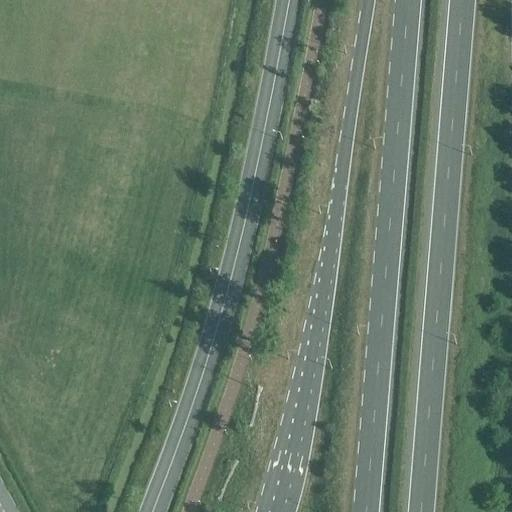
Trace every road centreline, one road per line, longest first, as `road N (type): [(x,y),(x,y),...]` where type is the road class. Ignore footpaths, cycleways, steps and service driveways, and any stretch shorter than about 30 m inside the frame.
road 1 (primary): [(365,0),(277,511)]
road 2 (primary): [(420,511),(462,0)]
road 3 (primary): [(407,0),(365,511)]
